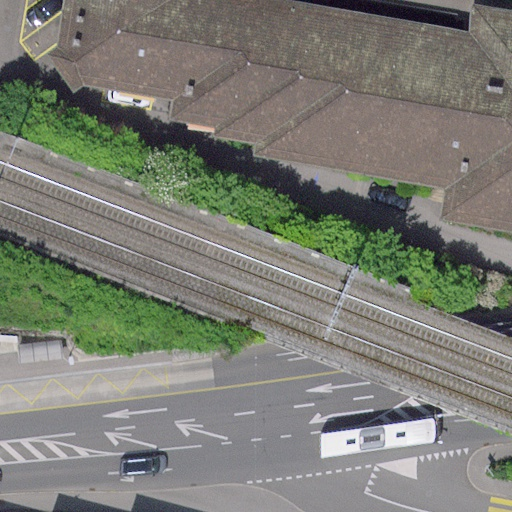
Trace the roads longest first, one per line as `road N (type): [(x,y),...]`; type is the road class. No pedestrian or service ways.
road 1 (primary): [(0,446),(257,410)]
road 2 (primary): [(257,410),(511,387)]
road 3 (residential): [(257,410),(327,470),(396,505),(430,511)]
